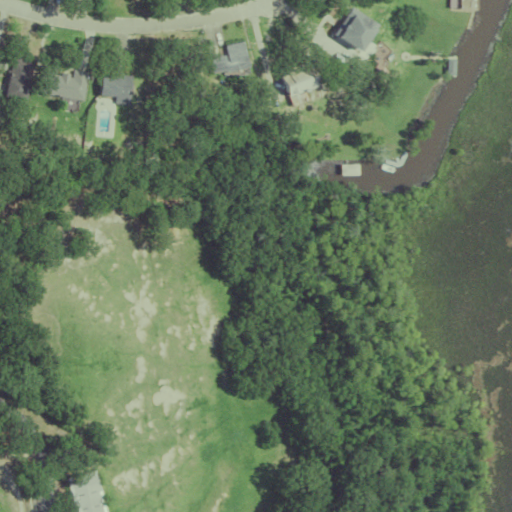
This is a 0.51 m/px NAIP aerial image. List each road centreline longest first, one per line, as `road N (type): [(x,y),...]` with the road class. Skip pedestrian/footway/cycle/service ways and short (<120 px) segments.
road 1 (residential): [(0,3),(43,18),(139,27),(204,20),(266,0)]
road 2 (residential): [(52,511),(38,448),(0,400)]
